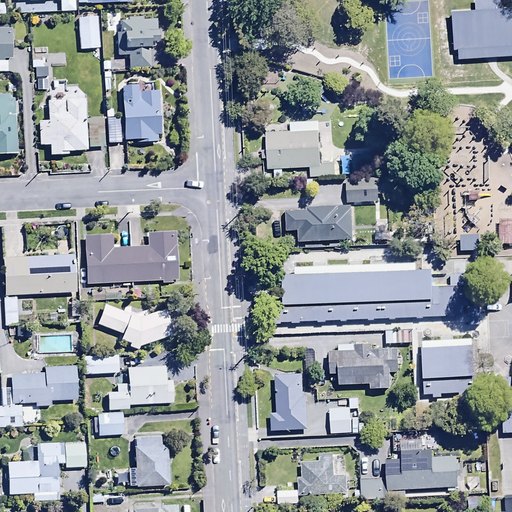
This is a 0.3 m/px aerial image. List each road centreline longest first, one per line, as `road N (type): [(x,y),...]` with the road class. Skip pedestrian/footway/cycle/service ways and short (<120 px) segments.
road 1 (tertiary): [(214,186),(231,511)]
road 2 (residential): [(214,186),(0,196)]
road 3 (tertiary): [(205,0),(214,186)]
